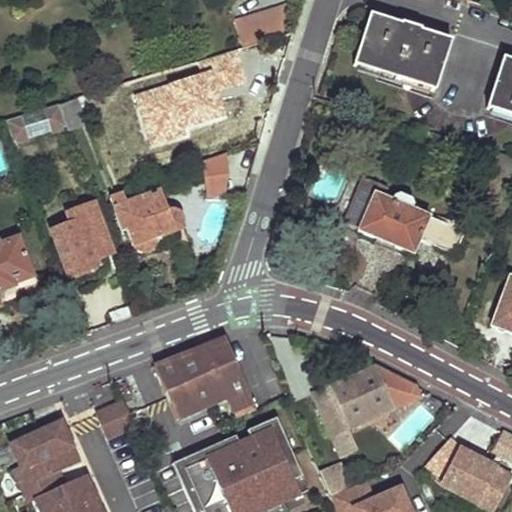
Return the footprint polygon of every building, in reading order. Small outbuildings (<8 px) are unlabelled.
[(282,6),(237,19),(246,49),(290,35),(282,6)] [(385,26),(369,20),(367,25),(383,30),(385,26)] [(379,74),(435,92),(448,51),(432,46),(433,42),(430,41),(427,55),(414,50),(419,35),(400,30),(385,26),(383,30),(367,25),(354,66),(379,74)] [(430,41),(419,35),(414,50),(427,55),(430,41)] [(450,46),(433,42),(432,46),(448,51),(450,46)] [(200,77),(136,98),(151,144),(184,134),(182,128),(221,115),(213,92),(244,82),(234,51),(196,64),(200,77)] [(511,67),(503,64),(501,69),(511,72),(511,67)] [(511,117),(511,72),(501,69),(488,110),(511,117)] [(67,132),(86,125),(84,118),(77,100),(58,106),(67,132)] [(22,114),(7,121),(18,146),(33,139),(22,114)] [(465,161),(486,168),(491,151),(470,145),(465,161)] [(509,157),(491,151),(486,168),(504,173),(509,157)] [(226,155),(205,164),(206,196),(228,195),(226,155)] [(358,232),(412,254),(419,240),(454,255),(465,228),(448,221),(446,226),(381,199),(387,188),(368,180),(348,224),(359,229),(358,232)] [(87,198),(64,207),(67,216),(91,207),(87,198)] [(151,254),(181,242),(178,233),(180,230),(181,223),(179,217),(172,211),(165,210),(162,202),(128,216),(123,203),(114,207),(113,211),(121,232),(125,231),(132,249),(139,255),(151,254)] [(71,225),(52,233),(69,278),(96,267),(93,261),(109,255),(91,207),(67,216),(71,225)] [(0,298),(2,293),(13,288),(12,286),(33,278),(32,275),(18,239),(0,246),(0,298)] [(511,279),(507,277),(489,326),(511,334),(511,279)] [(237,419),(255,411),(224,340),(191,353),(153,368),(176,420),(228,399),(237,419)] [(347,430),(419,399),(415,388),(403,381),(376,367),(312,395),(330,437),(347,430)] [(295,390),(285,394),(290,406),(300,402),(295,390)] [(300,402),(290,406),(306,442),(316,438),(300,402)] [(125,404),(99,412),(108,440),(134,432),(125,404)] [(405,449),(434,418),(421,407),(392,437),(405,449)] [(299,497),(308,493),(276,421),(247,434),(250,440),(238,446),(235,439),(172,467),(191,511),(267,511),(299,498),(299,497)] [(60,424),(10,446),(20,468),(13,471),(27,503),(34,500),(39,511),(99,511),(85,478),(64,488),(57,473),(78,464),(60,424)] [(347,430),(330,437),(333,444),(340,441),(350,437),(347,430)] [(511,438),(503,434),(493,451),(511,460),(511,438)] [(340,441),(333,444),(340,459),(347,456),(340,441)] [(426,465),(444,481),(441,487),(486,511),(489,511),(508,479),(462,454),(448,441),(426,465)] [(330,497),(343,491),(333,468),(319,474),(330,497)] [(343,491),(330,497),(336,511),(409,511),(400,489),(382,497),(386,505),(376,509),(364,482),(343,491)]
